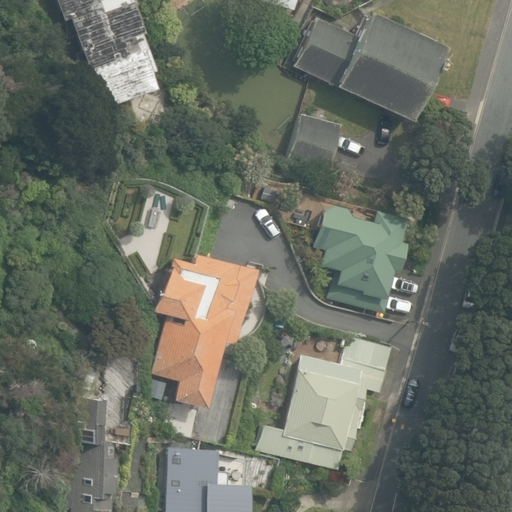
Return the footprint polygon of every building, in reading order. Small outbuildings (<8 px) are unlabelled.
[(78,68),(90,100),(95,109),(150,87),(148,77),(155,73),(138,30),(136,31),(126,7),(133,5),(131,0),(97,0),(93,2),(92,0),(51,0),(58,17),(62,16),(82,66),(78,68)] [(259,0),(292,9),(294,0),(259,0)] [(291,65),(410,119),(443,43),(369,11),(358,34),(314,16),(291,65)] [(285,162),(326,173),(339,123),(298,112),(285,162)] [(399,238),(393,236),(400,213),(368,205),(364,217),(343,211),(339,203),(325,200),(314,207),(305,241),(316,244),(312,260),(329,264),(321,294),(378,308),(389,265),(391,266),(399,238)] [(161,313),(148,372),(169,377),(164,397),(202,405),(217,340),(232,344),(249,266),(227,261),(227,259),(186,250),(184,259),(168,256),(160,293),(149,291),(145,310),(161,313)] [(260,422),(254,447),(305,459),(309,442),(338,449),(338,447),(347,449),(352,425),(351,425),(355,409),(357,409),(361,388),(376,391),(387,346),(345,337),(339,363),(297,354),(280,426),(260,422)] [(159,398),(163,380),(150,378),(147,396),(159,398)] [(485,403),(511,411),(511,388),(490,383),(485,403)] [(65,507),(64,511),(110,511),(117,439),(101,437),(103,416),(99,415),(101,397),(69,394),(65,442),(70,442),(68,468),(65,468),(62,506),(65,507)] [(210,447),(164,446),(161,511),(242,511),(244,480),(221,479),(221,469),(209,468),(210,447)]
